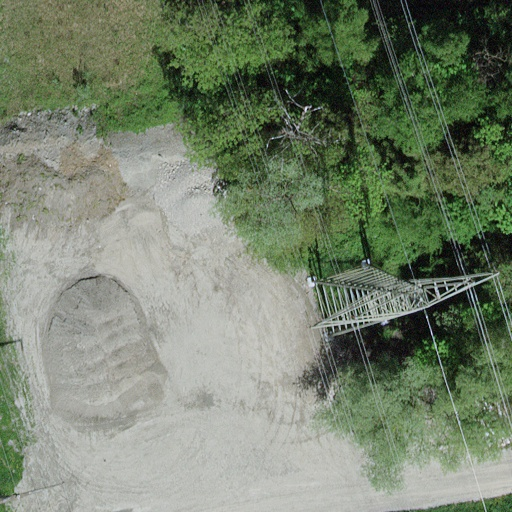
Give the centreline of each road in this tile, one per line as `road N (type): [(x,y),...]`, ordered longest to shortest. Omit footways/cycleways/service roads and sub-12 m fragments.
road 1 (track): [(0,244),(87,511)]
road 2 (track): [(511,472),(241,511)]
